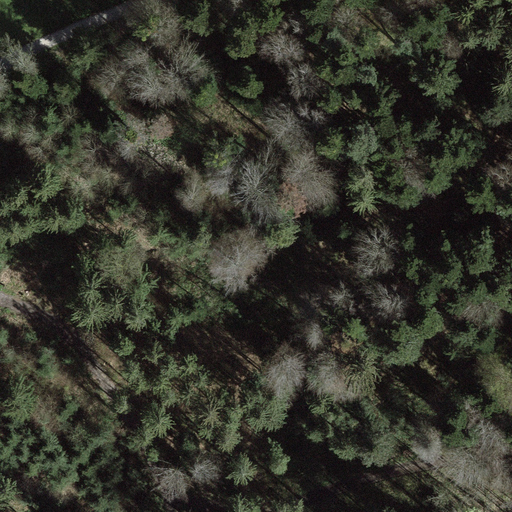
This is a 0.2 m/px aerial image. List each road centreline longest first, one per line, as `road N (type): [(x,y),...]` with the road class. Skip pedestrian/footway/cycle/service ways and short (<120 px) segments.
road 1 (track): [(0,282),(111,386),(164,511)]
road 2 (track): [(511,422),(278,511)]
road 3 (track): [(163,0),(0,70)]
